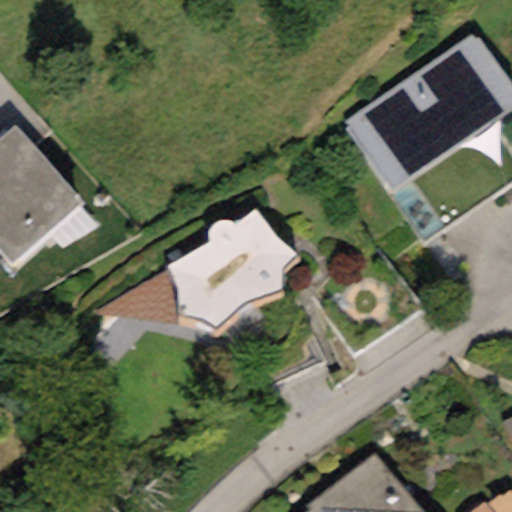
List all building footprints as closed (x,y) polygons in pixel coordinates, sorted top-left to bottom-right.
[(511,106),(511,92),(472,36),(343,126),(390,191),(511,106)] [(14,125),(0,136),(0,258),(9,268),(82,206),(14,125)] [(208,243),(164,267),(166,271),(175,293),(176,318),(202,322),(214,331),(247,304),(280,291),(282,267),(295,257),(253,211),(233,224),(229,222),(223,222),(217,223),(211,226),(208,230),(208,235),(208,240),(208,243)] [(166,271),(92,313),(175,326),(176,318),(175,293),(166,271)] [(420,511),(375,454),(305,507),(310,511),(308,511),(420,511)]
